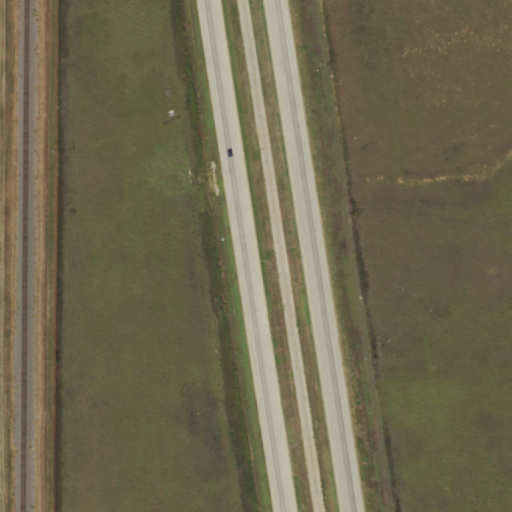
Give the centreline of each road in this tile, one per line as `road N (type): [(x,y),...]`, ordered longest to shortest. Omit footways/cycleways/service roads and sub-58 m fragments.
road 1 (trunk): [(207,0),(284,511)]
road 2 (trunk): [(345,511),(268,0)]
